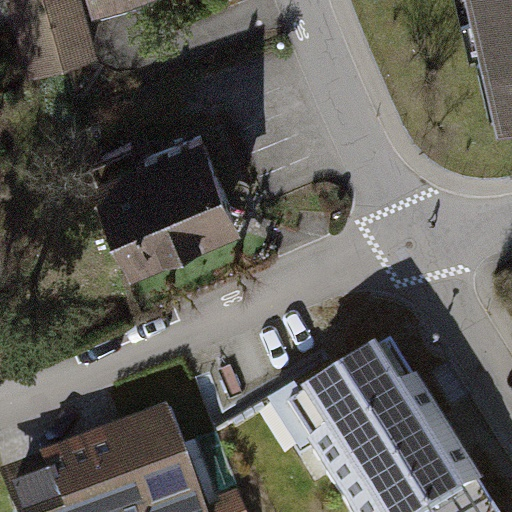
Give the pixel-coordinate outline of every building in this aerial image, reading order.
[(83,0),(8,0),(30,76),(99,57),(83,0)] [(511,0),(467,0),(495,120),(511,116),(511,0)] [(205,123),(94,169),(132,261),(243,216),(205,123)] [(369,511),(475,511),(488,505),(400,353),(343,385),(318,400),(308,406),(369,511)] [(246,511),(239,491),(220,499),(222,505),(208,511),(168,407),(0,472),(15,511),(246,511)]
